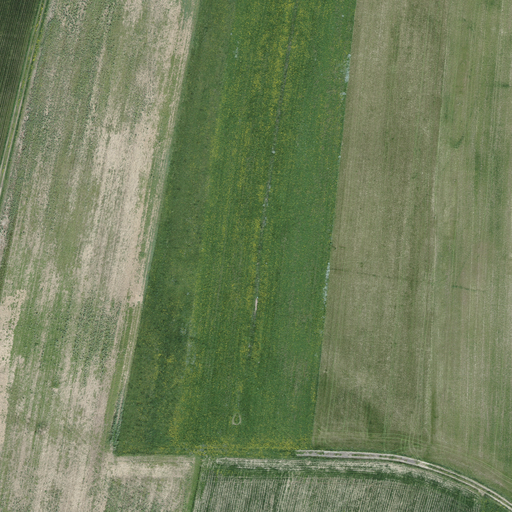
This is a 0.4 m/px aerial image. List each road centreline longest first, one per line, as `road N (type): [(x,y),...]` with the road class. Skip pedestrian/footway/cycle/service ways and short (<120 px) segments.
road 1 (track): [(500,511),(442,479),(410,473),(190,460)]
road 2 (track): [(43,0),(0,180)]
